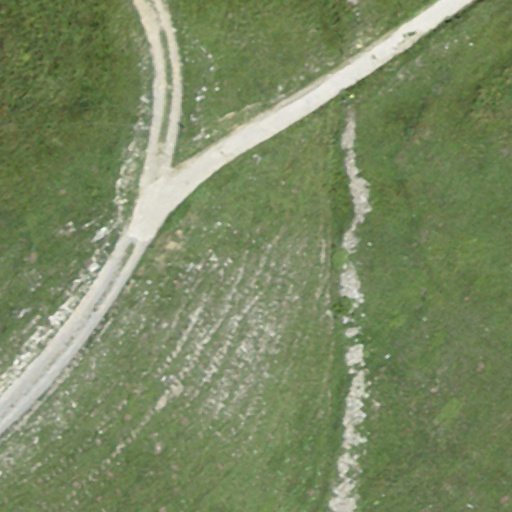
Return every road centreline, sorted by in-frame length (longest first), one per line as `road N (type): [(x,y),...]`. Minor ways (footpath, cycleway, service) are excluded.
road 1 (track): [(0,417),(108,289),(145,219),(165,116),(166,56),(147,0)]
road 2 (track): [(455,0),(212,159),(168,199),(151,198)]
